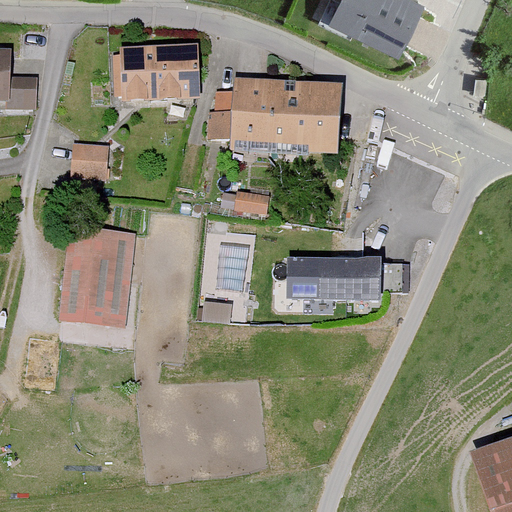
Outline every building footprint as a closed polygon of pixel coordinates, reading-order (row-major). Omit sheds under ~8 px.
[(409,0),(341,0),(329,25),(402,61),(427,9),(409,0)] [(202,53),(125,56),(126,106),(204,104),(202,53)] [(18,84),(19,59),(0,58),(0,106),(6,107),(5,114),(38,115),(39,85),(18,84)] [(338,162),(343,96),(235,88),(230,153),(338,162)] [(112,182),(113,151),(74,150),(74,181),(112,182)] [(260,199),(242,199),(242,215),(260,215),(260,199)] [(127,329),(135,240),(71,234),(63,324),(127,329)] [(382,307),(382,267),(289,268),(290,308),(382,307)] [(207,300),(206,319),(232,320),(233,301),(207,300)] [(511,511),(511,442),(477,455),(497,511),(511,511)]
